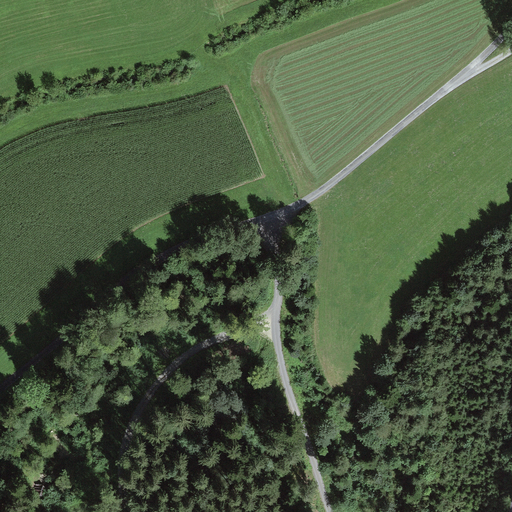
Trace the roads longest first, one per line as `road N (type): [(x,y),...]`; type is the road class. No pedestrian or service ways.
road 1 (residential): [(511,22),(465,72),(309,194),(280,214),(232,225),(0,392)]
road 2 (track): [(280,511),(248,387),(255,350),(274,326),(208,341),(149,392),(119,460),(129,511)]
road 3 (track): [(327,511),(280,368),(280,214)]
